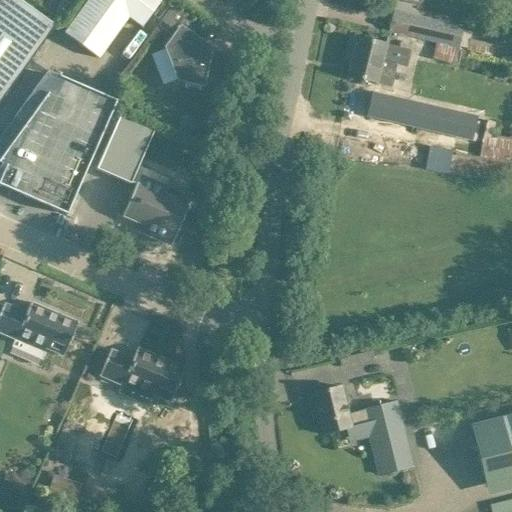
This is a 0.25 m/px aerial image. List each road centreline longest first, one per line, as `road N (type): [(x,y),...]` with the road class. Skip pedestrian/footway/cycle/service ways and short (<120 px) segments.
road 1 (unclassified): [(260,343),(280,134),(312,0)]
road 2 (unclassified): [(260,343),(0,228)]
road 3 (unclassified): [(275,511),(260,343)]
